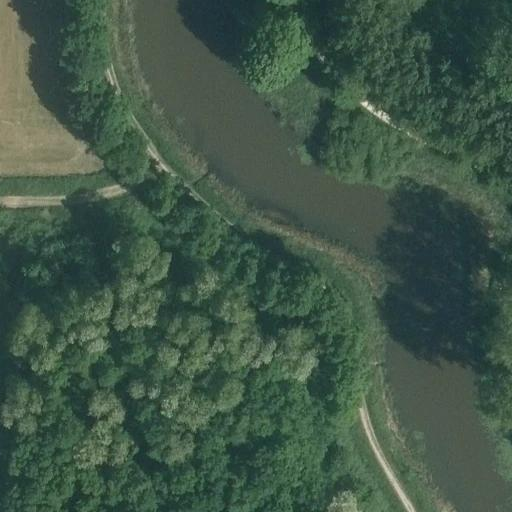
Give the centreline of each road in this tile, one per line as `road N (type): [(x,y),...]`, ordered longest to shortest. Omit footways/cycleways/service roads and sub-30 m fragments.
road 1 (track): [(409,511),(363,409),(345,305),(167,170),(115,91),(95,38),(96,0)]
road 2 (track): [(0,204),(105,199),(167,170)]
